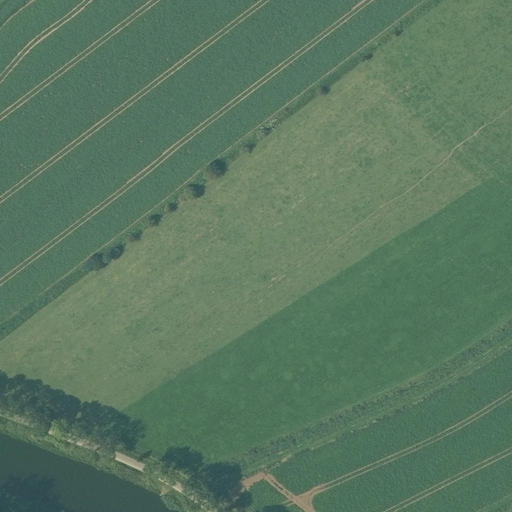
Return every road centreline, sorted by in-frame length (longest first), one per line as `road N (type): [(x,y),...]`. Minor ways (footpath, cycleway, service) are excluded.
road 1 (track): [(511,332),(403,400),(189,492)]
road 2 (unclassified): [(0,411),(130,461),(214,511)]
